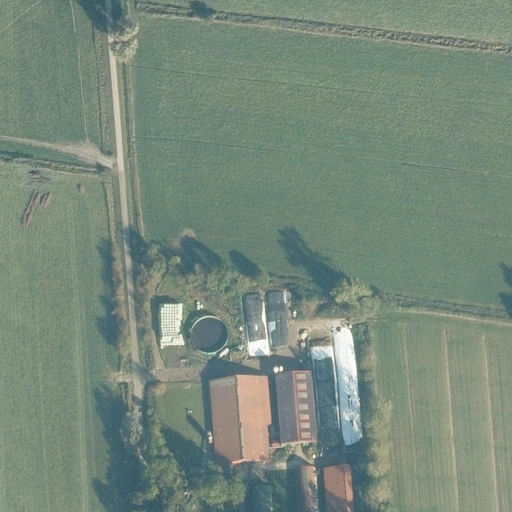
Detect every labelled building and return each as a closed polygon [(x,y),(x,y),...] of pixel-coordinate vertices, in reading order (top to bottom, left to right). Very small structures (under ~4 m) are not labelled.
[(293,291),(269,291),(269,304),(293,304),(293,291)] [(307,377),(206,385),(214,468),(269,465),(269,449),(312,447),(307,377)] [(295,470),(297,511),(317,511),(315,469),(295,470)] [(350,511),(348,469),(321,471),(324,511),(350,511)] [(271,511),(271,489),(251,490),(252,511),(271,511)]
